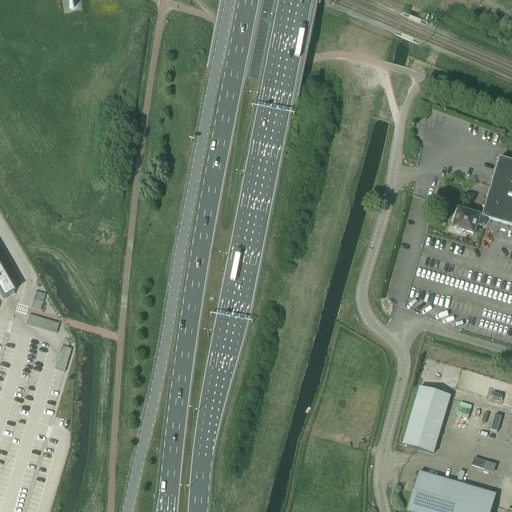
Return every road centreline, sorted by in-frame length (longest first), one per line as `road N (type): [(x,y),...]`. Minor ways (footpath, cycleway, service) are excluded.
road 1 (unclassified): [(229,0),(126,511)]
road 2 (primary): [(197,511),(203,439),(291,0)]
road 3 (primary): [(248,0),(198,259),(165,511)]
road 4 (unclassified): [(383,511),(380,465),(402,360),(364,313),(361,295),(400,125)]
